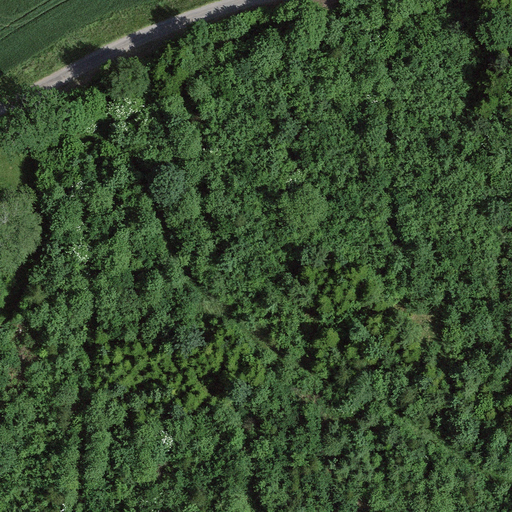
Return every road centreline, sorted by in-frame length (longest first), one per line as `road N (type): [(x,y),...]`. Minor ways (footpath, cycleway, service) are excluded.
road 1 (unclassified): [(0,112),(184,24),(267,0)]
road 2 (track): [(31,103),(49,230),(0,318)]
